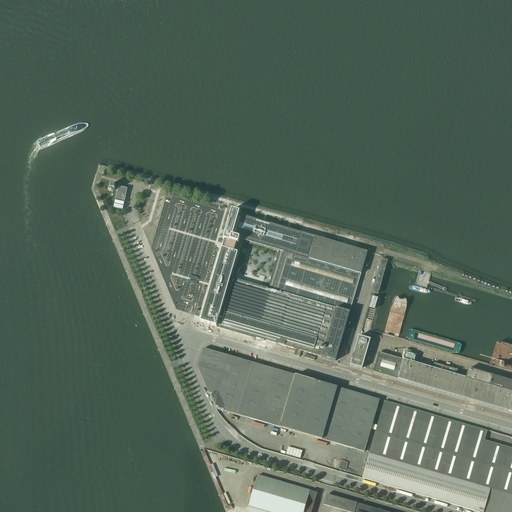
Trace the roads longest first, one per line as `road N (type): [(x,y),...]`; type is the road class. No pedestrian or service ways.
road 1 (unclassified): [(447,511),(242,448),(213,419),(188,365),(195,337)]
road 2 (unclassified): [(511,426),(339,376)]
road 3 (unclassified): [(339,376),(195,337)]
road 4 (unclassified): [(195,337),(187,330),(190,317),(174,311),(136,222)]
road 5 (unclassified): [(339,376),(377,249)]
